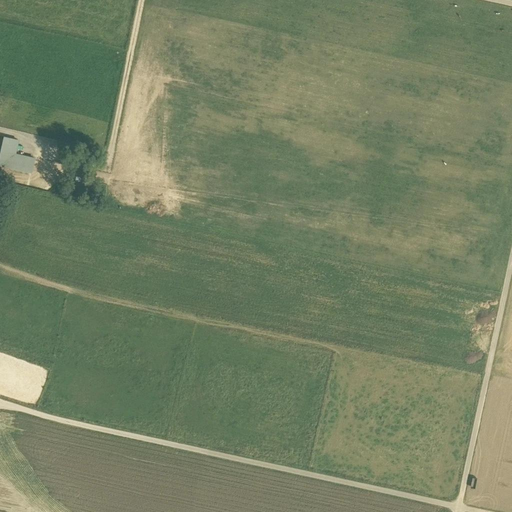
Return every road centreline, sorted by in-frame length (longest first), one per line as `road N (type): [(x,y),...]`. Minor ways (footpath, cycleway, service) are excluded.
road 1 (track): [(472,511),(0,405)]
road 2 (track): [(458,511),(511,254)]
road 3 (track): [(502,299),(251,244)]
road 4 (track): [(18,194),(251,244)]
road 5 (track): [(141,0),(109,155)]
